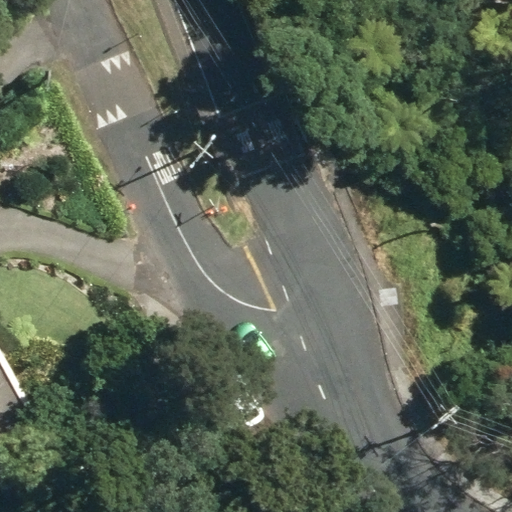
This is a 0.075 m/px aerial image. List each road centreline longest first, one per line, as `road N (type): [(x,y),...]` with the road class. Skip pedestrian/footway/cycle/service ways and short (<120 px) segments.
road 1 (tertiary): [(72,0),(206,275),(252,311),(297,324)]
road 2 (tertiary): [(297,324),(302,239),(218,0)]
road 3 (tertiary): [(297,324),(361,435),(431,511)]
